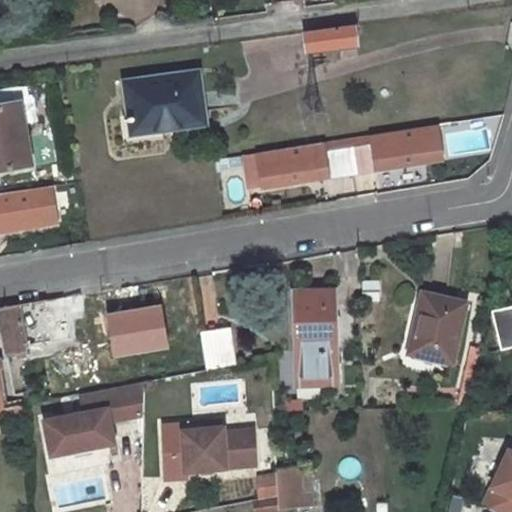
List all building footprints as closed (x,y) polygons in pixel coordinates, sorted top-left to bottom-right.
[(328,58),(339,56),(337,46),(357,44),(354,27),(303,33),(306,51),(327,48),(328,58)] [(128,83),(133,123),(162,119),(163,129),(206,122),(199,73),(128,83)] [(19,101),(0,104),(0,168),(30,163),(19,101)] [(162,119),(133,123),(134,134),(163,129),(162,119)] [(432,124),(368,134),(370,144),(373,167),(437,157),(432,124)] [(344,137),(345,147),(370,144),(368,134),(344,137)] [(319,141),(321,151),(345,147),(344,137),(319,141)] [(319,141),(255,152),(260,185),(324,175),(321,151),(319,141)] [(335,291),(295,291),(296,385),(337,385),(335,291)] [(452,361),(465,302),(425,294),(411,351),(452,361)] [(66,309),(64,296),(0,306),(0,326),(3,342),(21,340),(23,345),(50,341),(45,312),(66,309)] [(229,338),(202,342),(207,369),(233,364),(229,338)] [(144,381),(81,394),(84,413),(45,421),(52,454),(73,450),(92,446),(114,442),(109,421),(143,414),(144,381)] [(222,422),(183,425),(184,431),(222,429),(222,422)] [(183,425),(162,426),(166,478),(186,477),(186,471),(256,467),(254,432),(223,435),(222,429),(184,431),(183,425)] [(92,446),(73,450),(75,457),(94,453),(92,446)] [(500,511),(511,511),(511,447),(509,448),(484,504),(500,511)] [(301,506),(300,491),(295,491),(295,478),(301,477),(300,464),(277,466),(277,471),(278,495),(279,506),(301,506)] [(259,477),(266,498),(278,495),(277,471),(259,477)]
